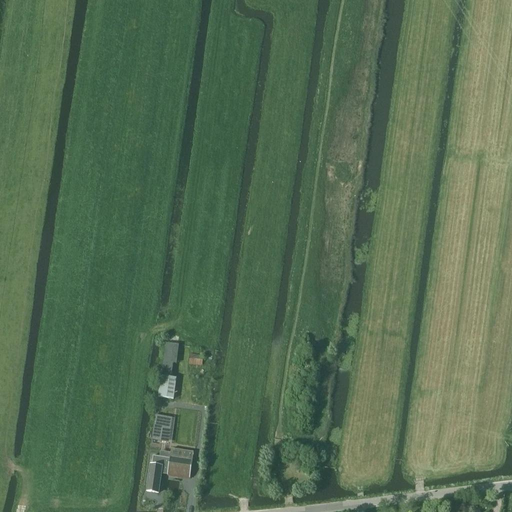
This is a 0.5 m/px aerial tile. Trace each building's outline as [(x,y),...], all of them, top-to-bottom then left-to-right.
[(189,365),(202,366),(203,357),(190,355),(189,365)] [(161,377),(158,398),(173,400),(176,379),(173,378),(171,378),(173,364),(163,363),(161,377)] [(154,427),(152,441),(161,442),(163,430),(170,431),(172,419),(167,418),(164,417),(163,417),(162,417),(163,409),(155,408),(154,415),(155,415),(154,427)] [(152,457),(147,492),(158,493),(160,474),(167,475),(169,459),(163,458),(152,457)] [(167,475),(166,477),(171,478),(179,479),(189,480),(192,461),(169,458),(169,459),(167,475)]
